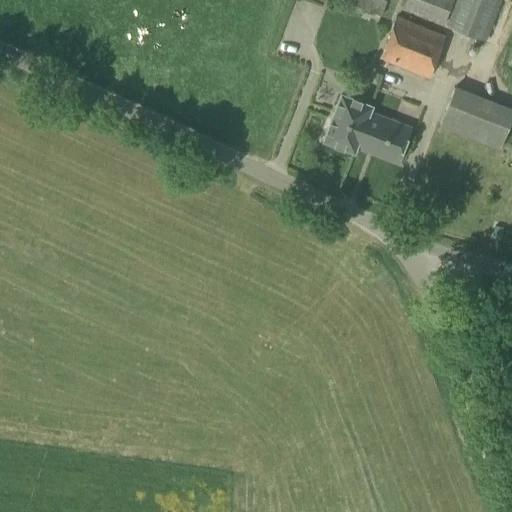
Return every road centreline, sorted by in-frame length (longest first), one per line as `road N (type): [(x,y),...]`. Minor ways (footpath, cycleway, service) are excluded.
road 1 (unclassified): [(429,252),(0,50)]
road 2 (unclassified): [(511,510),(424,283),(429,252)]
